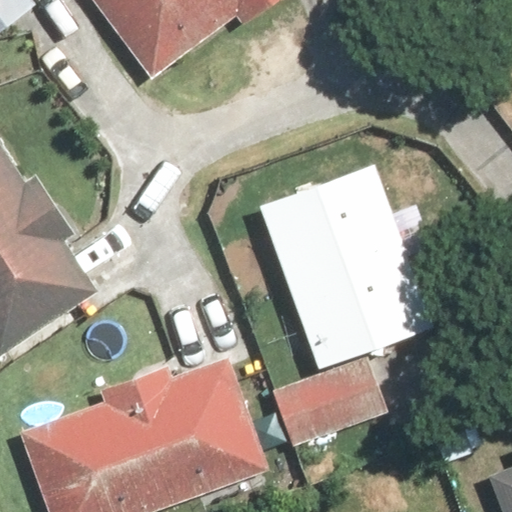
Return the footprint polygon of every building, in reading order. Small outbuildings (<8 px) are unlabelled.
[(0,0),(0,40),(41,8),(34,0),(0,0)] [(100,0),(163,80),(249,14),(256,23),(286,0),(100,0)] [(0,133),(0,350),(6,359),(106,292),(0,133)] [(267,206),(328,370),(439,330),(378,165),(267,206)] [(237,360),(30,432),(58,511),(181,511),(278,479),(237,360)] [(377,363),(280,392),(297,446),(394,418),(377,363)] [(511,511),(511,470),(503,474),(511,496),(511,511)]
